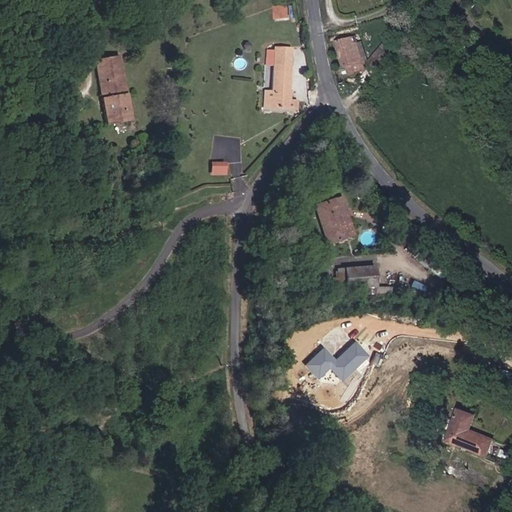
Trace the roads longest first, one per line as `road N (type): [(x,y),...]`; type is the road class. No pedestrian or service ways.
road 1 (unclassified): [(264,511),(239,396),(241,226),(293,142),(333,103)]
road 2 (tertiary): [(511,284),(422,214),(333,103)]
